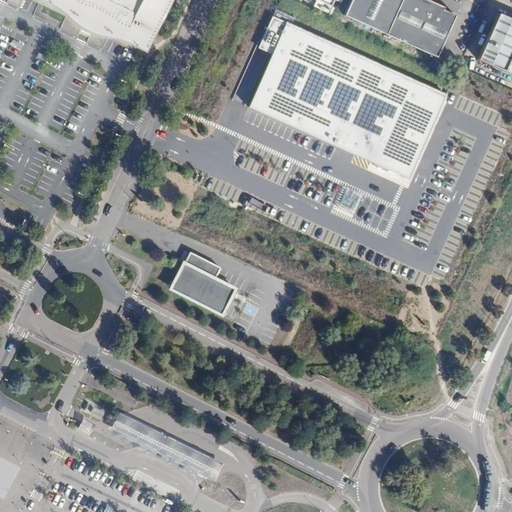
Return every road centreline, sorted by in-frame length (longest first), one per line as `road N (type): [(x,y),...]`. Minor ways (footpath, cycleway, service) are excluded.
road 1 (unclassified): [(89,344),(99,358),(368,495)]
road 2 (unclassified): [(398,433),(115,295)]
road 3 (unclassified): [(89,262),(209,0)]
road 4 (unknown): [(224,0),(415,68)]
road 5 (primary): [(511,293),(472,375),(427,428)]
road 6 (primary): [(511,307),(435,426)]
road 7 (primary): [(473,444),(511,323)]
